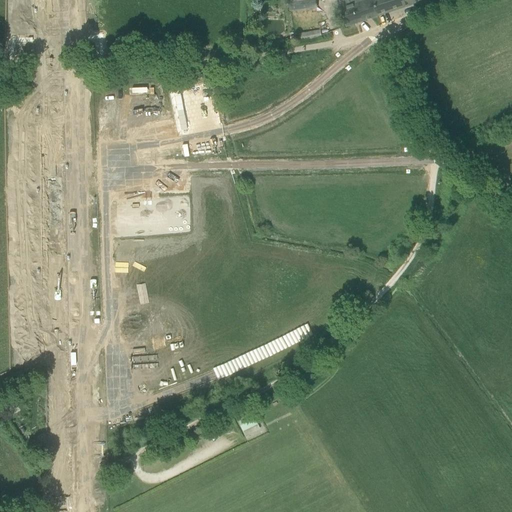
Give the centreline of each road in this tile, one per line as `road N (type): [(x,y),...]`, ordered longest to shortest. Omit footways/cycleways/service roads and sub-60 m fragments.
road 1 (track): [(433,142),(421,236),(385,287),(306,364),(20,511)]
road 2 (track): [(370,31),(303,96),(251,124),(106,152),(108,323),(75,389)]
road 3 (track): [(80,0),(71,129),(78,511)]
road 4 (track): [(106,171),(432,160)]
road 5 (unclassified): [(511,203),(452,163),(425,132),(389,25)]
road 6 (track): [(210,376),(115,413),(76,416)]
